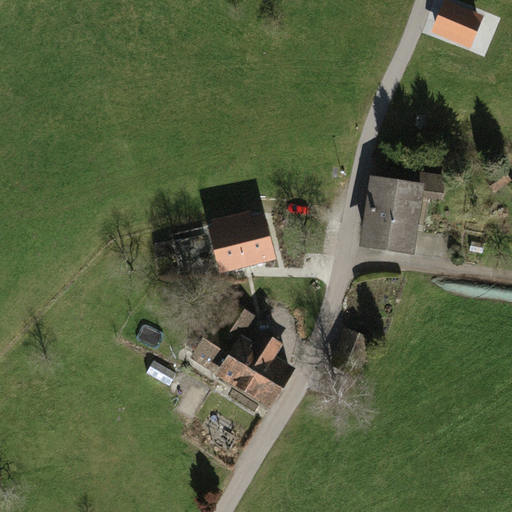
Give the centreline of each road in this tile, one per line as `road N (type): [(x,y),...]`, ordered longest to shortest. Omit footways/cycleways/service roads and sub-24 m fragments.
road 1 (unclassified): [(224,511),(326,337),(364,140),(424,0)]
road 2 (track): [(341,256),(511,276)]
